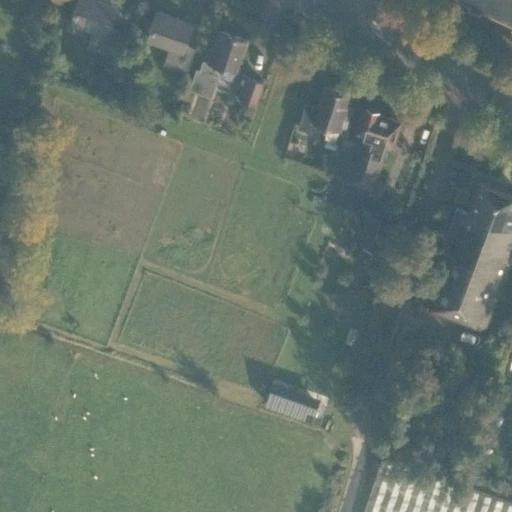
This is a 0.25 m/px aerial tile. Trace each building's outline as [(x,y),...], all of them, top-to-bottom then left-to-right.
[(116,29),(117,29),(105,25),(113,3),(104,0),(75,0),(70,16),(94,24),(87,43),(109,51),(109,50),(116,32),(116,29)] [(511,0),(472,0),(511,19),(511,0)] [(186,68),(193,46),(182,43),(189,20),(155,9),(146,34),(170,42),(164,61),(186,68)] [(238,57),(245,37),(218,28),(207,61),(202,59),(199,69),(196,68),(189,89),(210,96),(217,76),(212,73),(214,64),(222,66),(234,70),(235,67),(238,68),(241,58),(238,57)] [(116,73),(120,60),(110,57),(106,70),(116,73)] [(244,74),(237,96),(256,102),(263,80),(244,74)] [(346,123),(349,114),(345,113),(352,92),(326,84),(320,105),(307,101),(300,125),(312,129),(315,120),(340,128),(342,122),(346,123)] [(394,143),(402,118),(379,111),(380,108),(368,104),(367,107),(365,106),(357,130),(362,132),(358,145),(347,178),(374,187),(389,141),(394,143)] [(330,151),(314,150),(314,164),(330,164),(330,151)] [(511,191),(479,179),(468,209),(458,206),(422,301),(486,325),(511,255),(511,191)] [(377,214),(369,235),(386,241),(394,220),(377,214)] [(503,335),(492,331),(488,343),(499,347),(503,335)] [(511,511),(511,500),(383,456),(364,511),(511,511)]
